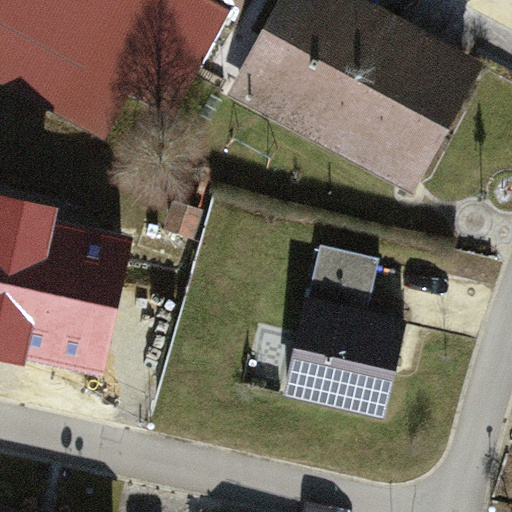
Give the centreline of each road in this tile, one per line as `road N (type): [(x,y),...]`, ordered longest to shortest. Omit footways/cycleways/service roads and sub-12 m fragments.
road 1 (residential): [(365,511),(0,426)]
road 2 (residential): [(511,347),(455,511)]
